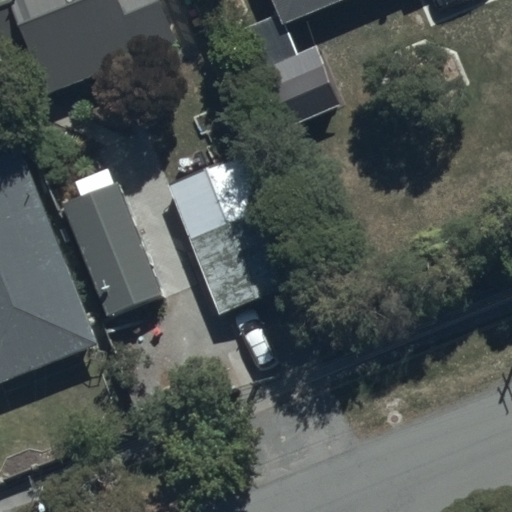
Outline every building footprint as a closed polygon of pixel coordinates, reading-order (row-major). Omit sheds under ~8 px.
[(0,0),(0,53),(4,62),(29,52),(53,109),(180,56),(157,0),(0,0)] [(274,0),(292,39),(380,0),(274,0)] [(24,160),(0,169),(0,398),(105,355),(24,160)] [(126,194),(68,216),(112,329),(170,306),(126,194)] [(301,297),(270,217),(193,247),(224,327),(301,297)]
